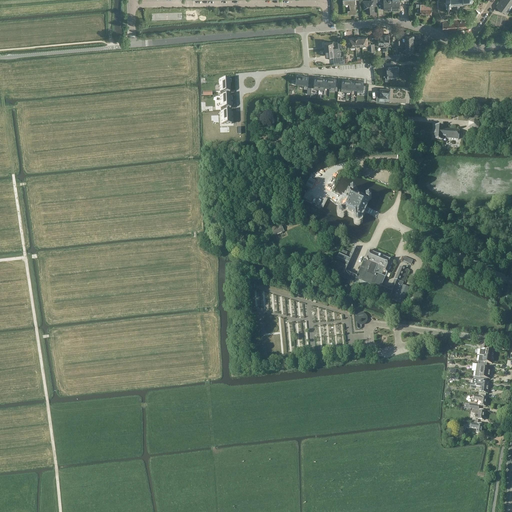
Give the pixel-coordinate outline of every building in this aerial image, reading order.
[(356,14),(354,0),(342,0),(343,4),(350,4),(350,11),(348,11),(348,14),(356,14)] [(374,12),(374,6),(377,5),(376,0),(371,0),(372,1),(363,1),(364,9),(366,9),(367,13),(374,12)] [(383,0),(385,10),(392,9),(391,0),(383,0)] [(391,0),(392,9),(400,9),(399,0),(391,0)] [(511,0),(500,0),(496,7),(507,14),(511,6),(511,0)] [(431,15),(432,5),(417,4),(417,7),(420,7),(420,14),(431,15)] [(475,21),(480,13),(476,10),(471,18),(468,20),(457,21),(458,27),(472,26),(471,21),(474,21),(474,19),(475,21)] [(406,44),(414,43),(413,35),(405,36),(406,44)] [(405,52),(406,52),(414,51),(414,43),(406,44),(406,50),(404,50),(405,52)] [(388,78),(399,77),(398,71),(399,71),(398,66),(387,67),(388,78)] [(295,85),(308,86),(309,76),(296,75),(295,85)] [(230,92),(230,80),(220,80),(221,96),(228,95),(227,92),(230,92)] [(389,98),(390,89),(380,89),(380,91),(377,91),(376,101),(379,101),(380,97),(389,98)] [(231,108),(230,96),(221,97),(221,112),(228,111),(228,108),(231,108)] [(204,103),(205,139),(221,138),(219,103),(204,103)] [(231,112),(221,113),(222,124),(232,124),(231,112)] [(474,121),(469,123),(468,130),(474,133),(479,130),(480,124),(474,121)] [(447,130),(444,130),(444,126),(436,126),(435,140),(443,140),(443,137),(446,137),(446,138),(459,139),(460,130),(447,129),(447,130)] [(365,199),(354,193),(354,192),(356,191),(355,189),(353,188),(350,189),(351,192),(341,210),(339,212),(339,214),(342,215),(344,214),(344,212),(356,218),(355,219),(356,222),(358,223),(360,221),(360,219),(365,209),(369,200),(371,198),(371,196),(368,195),(366,196),(366,198),(365,199)] [(275,236),(285,231),(281,223),(272,228),(275,236)] [(354,283),(402,304),(409,287),(403,284),(409,270),(400,267),(391,288),(382,285),(385,277),(381,275),(383,271),(387,273),(392,261),(368,251),(358,274),(349,270),(358,249),(353,247),(349,257),(346,256),(347,253),(343,251),(341,254),(340,253),(337,260),(346,264),(342,273),(341,273),(344,265),(338,262),(333,274),(354,283)] [(348,287),(350,282),(341,277),(338,283),(348,287)] [(356,318),(356,321),(356,323),(358,325),(360,326),(363,326),(365,325),(367,323),(367,321),(367,318),(366,316),(365,315),(363,314),(360,314),(358,315),(357,316),(356,318)] [(488,351),(488,345),(482,344),(481,347),(479,356),(484,356),(493,358),(494,352),(488,351)] [(479,356),(478,362),(479,362),(479,365),(485,366),(486,363),(492,364),(493,358),(484,356),(479,356)] [(491,374),(491,369),(488,369),(488,366),(477,365),(473,364),(472,372),(476,372),(491,374)] [(490,379),(491,374),(476,372),(475,379),(477,380),(486,381),(486,379),(490,379)] [(489,385),(489,384),(486,384),(486,381),(477,380),(476,385),(467,383),(466,386),(470,387),(488,389),(489,387),(489,386),(489,385)] [(488,394),(488,393),(489,392),(488,391),(488,389),(470,387),(470,389),(480,390),(479,396),(485,397),(486,394),(488,394)] [(486,407),(487,398),(472,396),(472,401),(474,402),(474,401),(481,402),(480,406),(486,407)] [(479,411),(472,410),(472,414),(479,415),(478,420),(484,421),(485,412),(479,411)] [(478,425),(465,423),(464,428),(477,430),(476,434),(482,434),(483,425),(478,425)]
